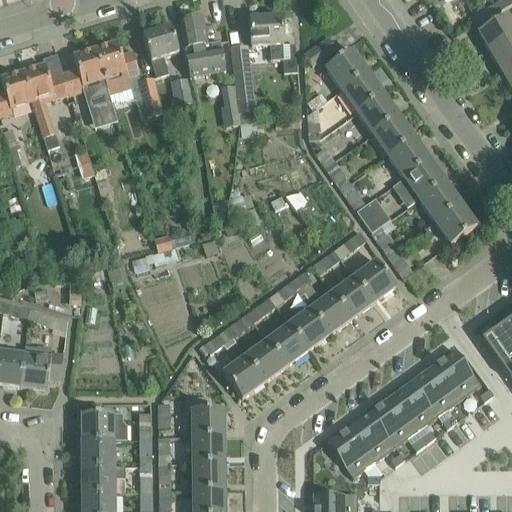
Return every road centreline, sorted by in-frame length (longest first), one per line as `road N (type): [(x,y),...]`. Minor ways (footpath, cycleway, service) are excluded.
road 1 (residential): [(511,265),(282,424),(267,446),(270,511)]
road 2 (residential): [(511,172),(389,0)]
road 3 (residential): [(42,511),(41,434),(0,423)]
